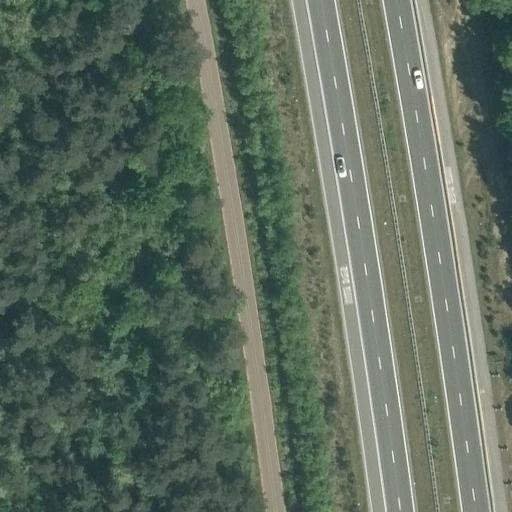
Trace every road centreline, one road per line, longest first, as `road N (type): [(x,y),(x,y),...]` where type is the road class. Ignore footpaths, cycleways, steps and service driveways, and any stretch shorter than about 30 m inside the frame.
road 1 (unclassified): [(274,511),(193,0)]
road 2 (trunk): [(473,511),(395,0)]
road 3 (trunk): [(320,0),(397,511)]
